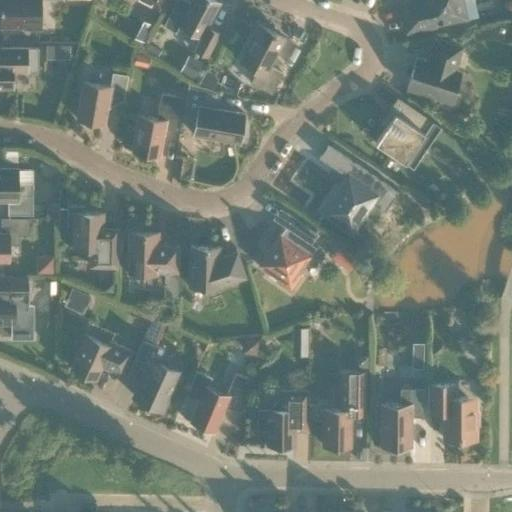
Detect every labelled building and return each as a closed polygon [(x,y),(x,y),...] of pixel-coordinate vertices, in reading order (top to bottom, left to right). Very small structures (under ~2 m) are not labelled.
[(0,10),(0,26),(24,26),(24,29),(40,29),(40,0),(0,0),(0,5),(0,10)] [(143,0),(159,8),(163,0),(143,0)] [(207,27),(220,2),(215,0),(190,0),(190,1),(188,0),(176,0),(164,25),(176,31),(179,25),(201,37),(195,49),(207,56),(219,33),(207,27)] [(402,5),(408,33),(435,27),(435,23),(464,17),(460,0),(421,0),(422,1),(402,5)] [(258,24),(239,60),(257,70),(251,83),(271,94),(283,72),(270,66),(285,38),(276,33),(276,32),(272,30),(272,31),(258,24)] [(143,41),(147,33),(132,25),(127,33),(143,41)] [(475,27),(476,39),(492,37),(490,25),(475,27)] [(428,61),(416,57),(407,88),(438,98),(442,105),(449,108),(457,104),(459,96),(455,89),(461,71),(455,70),(462,47),(435,38),(428,61)] [(147,43),(144,48),(158,56),(161,50),(147,43)] [(70,58),(70,45),(45,45),(45,58),(70,58)] [(0,87),(13,88),(13,71),(39,71),(39,48),(0,47),(0,87)] [(196,80),(205,64),(188,54),(179,71),(196,80)] [(217,78),(214,73),(205,69),(200,82),(213,88),(217,78)] [(77,118),(104,123),(109,96),(124,98),(128,75),(113,72),(110,86),(83,81),(77,118)] [(193,134),(239,142),(245,113),(216,108),(219,90),(188,85),(184,111),(197,113),(193,134)] [(156,118),(138,115),(132,150),(159,155),(164,128),(176,130),(182,97),(161,93),(156,118)] [(413,168),(441,126),(397,97),(396,98),(397,99),(389,110),(394,114),(375,143),(413,168)] [(384,211),(397,191),(328,144),(319,157),(348,177),(324,212),(352,231),(371,202),(384,211)] [(193,178),(194,167),(182,165),(180,176),(193,178)] [(8,214),(33,214),(33,168),(0,168),(0,200),(8,200),(8,214)] [(46,218),(59,218),(59,203),(47,203),(46,218)] [(90,266),(117,267),(118,228),(102,227),(102,212),(84,211),(84,205),(69,205),(69,204),(67,204),(67,224),(68,224),(74,224),(73,247),(91,247),(90,266)] [(280,233),(258,265),(278,278),(276,280),(291,290),(301,276),(298,274),(311,255),(311,254),(316,247),(310,243),(317,233),(287,212),(280,223),(285,227),(281,234),(280,233)] [(0,259),(9,260),(9,245),(18,245),(18,235),(29,235),(29,218),(1,217),(1,233),(0,233),(0,259)] [(129,232),(128,272),(157,273),(157,271),(178,271),(178,245),(158,245),(158,232),(129,232)] [(351,269),(361,254),(345,243),(335,257),(351,269)] [(190,246),(189,286),(219,287),(219,286),(245,277),(237,252),(224,256),(224,259),(220,259),(220,247),(190,246)] [(55,269),(55,254),(39,254),(40,270),(55,269)] [(0,323),(12,323),(12,337),(33,337),(33,306),(27,306),(27,278),(0,277),(0,323)] [(44,279),(44,291),(55,291),(55,279),(44,279)] [(114,292),(115,280),(102,279),(102,292),(114,292)] [(64,305),(83,313),(90,295),(72,287),(64,305)] [(145,338),(154,342),(162,322),(153,318),(145,338)] [(292,327),(292,341),(307,341),(307,327),(292,327)] [(131,351),(110,341),(108,345),(86,335),(71,368),(96,379),(101,366),(121,374),(131,351)] [(256,355),(258,340),(243,338),(241,353),(256,355)] [(144,373),(134,396),(162,409),(179,372),(158,362),(164,348),(143,339),(131,367),(144,373)] [(412,355),(423,355),(423,342),(412,342),(412,355)] [(443,349),(443,343),(432,342),(432,354),(438,354),(443,349)] [(355,367),(367,367),(367,354),(355,355),(355,367)] [(190,421),(215,431),(226,405),(242,408),(248,377),(235,372),(226,394),(208,386),(212,377),(196,370),(186,394),(199,399),(190,421)] [(350,413),(364,413),(365,370),(340,370),(340,409),(324,409),(323,445),(350,445),(350,413)] [(475,425),(478,422),(478,413),(475,411),(475,397),(454,397),(454,384),(429,384),(429,412),(444,412),(444,438),(452,439),(460,446),(467,439),(475,439),(475,425)] [(381,446),(410,446),(411,416),(424,416),(424,388),(400,388),(400,403),(382,403),(381,446)] [(309,403),(309,390),(281,390),(281,398),(271,408),(268,408),(268,409),(258,409),(258,429),(268,429),(267,444),(294,444),(294,431),(308,432),(309,403)]
